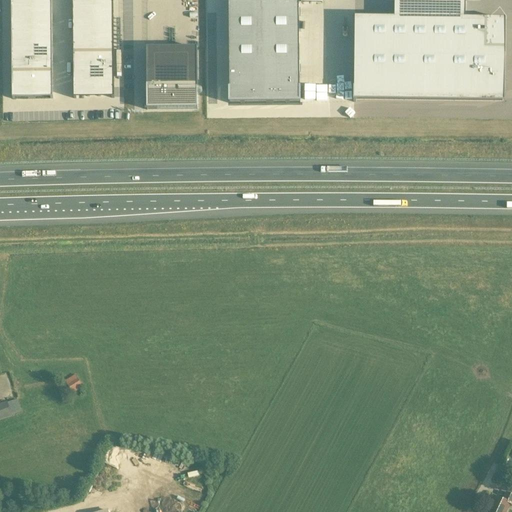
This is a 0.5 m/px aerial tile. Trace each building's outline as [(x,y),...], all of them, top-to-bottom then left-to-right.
[(11,0),(12,99),(15,99),(15,94),(50,94),(50,99),(52,99),(52,0),(11,0)] [(72,0),(74,98),(76,98),(76,94),(87,94),(87,97),(89,97),(89,94),(97,94),(97,96),(99,96),(99,94),(110,94),(110,98),(113,98),(112,0),(72,0)] [(228,0),(230,104),(300,104),(298,0),(228,0)] [(355,19),(354,102),(355,102),(355,100),(502,101),(502,92),(505,92),(505,20),(465,20),(395,19),(355,19)] [(146,49),(147,110),(197,110),(197,49),(146,49)] [(67,381),(74,393),(85,386),(78,375),(67,381)] [(0,404),(0,420),(12,417),(11,415),(7,402),(0,404)] [(502,500),(495,497),(493,495),(489,501),(492,503),(488,511),(506,511),(509,506),(511,507),(511,506),(511,494),(506,492),(502,500)]
